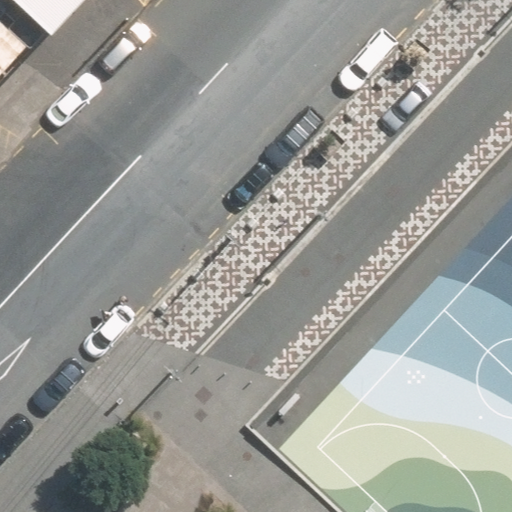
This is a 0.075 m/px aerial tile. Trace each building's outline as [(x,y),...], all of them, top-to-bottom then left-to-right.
[(9,0),(48,35),(81,0),(9,0)] [(0,75),(27,47),(0,20),(0,75)] [(438,251),(446,253),(464,254),(472,252),(479,249),(486,245),(492,239),(497,233),(501,226),(504,218),(505,210),(505,202),(504,194),(501,186),(497,179),(492,172),(486,167),(479,163),(471,160),(463,158),(455,158),(447,159),(439,161),(432,165),(425,170),(419,176),(415,182),(411,190),(409,198),(409,206),(409,214),(411,222),(415,229),(419,236),(425,242),(431,247),(438,251)] [(312,401),(321,406),(361,410),(371,407),(380,403),(388,397),(395,389),(401,381),(406,372),(409,362),(410,352),(410,342),(408,332),(405,322),(400,313),(394,305),(386,298),(378,293),(368,289),(358,286),(348,285),(338,286),(328,288),(319,292),(310,297),(302,304),(296,312),(290,320),(287,330),(284,340),(284,350),(285,360),(288,370),(292,379),(297,388),(304,395),(312,401)] [(511,396),(511,322),(508,326),(503,332),(499,339),(496,346),(495,353),(494,361),(495,369),(497,376),(501,383),(505,389),(510,395),(511,396)]
